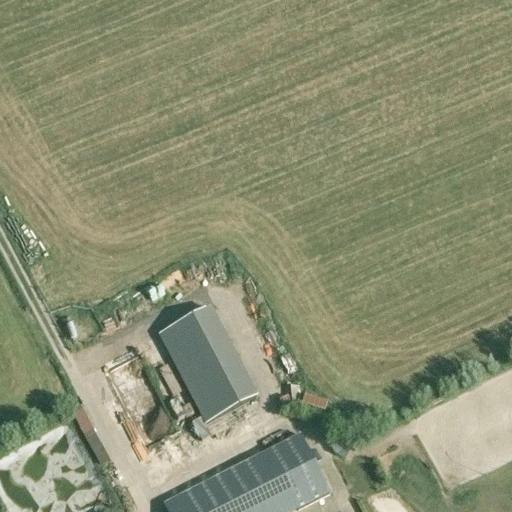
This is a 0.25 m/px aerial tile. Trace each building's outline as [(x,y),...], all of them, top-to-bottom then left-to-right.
[(159,335),(205,424),(257,397),(210,308),(159,335)] [(141,423),(158,415),(145,389),(119,401),(137,438),(146,434),(141,423)] [(260,428),(285,424),(283,411),(258,415),(260,428)] [(0,486),(12,511),(66,511),(101,495),(88,468),(83,470),(61,425),(0,454),(0,486)] [(164,506),(166,511),(296,511),(329,495),(299,436),(164,506)]
